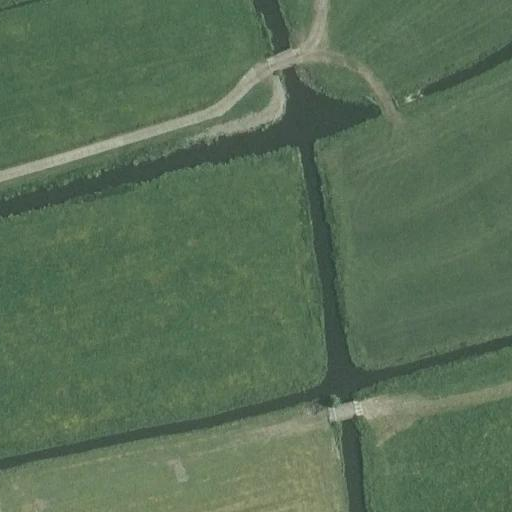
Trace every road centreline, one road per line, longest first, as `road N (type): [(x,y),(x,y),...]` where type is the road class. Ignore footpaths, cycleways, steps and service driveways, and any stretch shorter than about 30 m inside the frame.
road 1 (track): [(0,179),(219,110),(268,68),(312,50),(316,0)]
road 2 (track): [(0,502),(363,411)]
road 3 (track): [(511,381),(363,411)]
